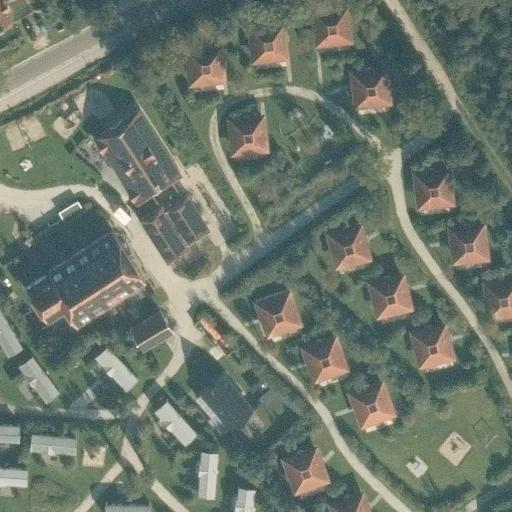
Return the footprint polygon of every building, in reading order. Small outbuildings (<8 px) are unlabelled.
[(0,0),(0,21),(12,14),(3,0),(0,0)] [(313,9),(317,40),(328,39),(331,41),(334,41),(337,38),(348,37),(347,26),(349,23),(348,19),(346,17),(344,6),(333,7),(330,5),(327,5),(324,8),(313,9)] [(284,53),(281,22),(270,23),(267,21),(263,22),(261,24),(250,26),(251,37),(249,39),(249,43),(252,45),(253,56),(264,55),(267,58),(271,57),(273,54),(284,53)] [(221,76),(218,45),(207,47),(204,44),(201,45),(198,47),(187,49),(188,59),(186,62),(186,66),(189,68),(190,79),(201,78),(204,81),(208,80),(210,77),(221,76)] [(352,71),(356,102),(367,100),(370,103),(373,102),(376,99),(387,98),(386,87),(388,84),(387,81),(385,78),(383,67),(372,68),(369,66),(366,66),(363,69),(352,71)] [(193,81),(194,88),(221,87),(220,80),(193,81)] [(95,136),(137,200),(178,173),(137,109),(95,136)] [(264,145),(261,114),(249,115),(247,113),(243,113),(240,116),(229,118),(230,129),(228,131),(228,135),(231,138),(233,149),(244,147),(246,150),(250,149),(253,147),(264,145)] [(415,171),(419,202),(430,201),(433,203),(436,203),(439,200),(450,199),(448,188),(451,185),(450,181),(447,179),(446,168),(435,169),(432,167),(428,167),(426,170),(415,171)] [(186,194),(165,207),(163,208),(160,203),(138,217),(166,261),(188,247),(185,242),(207,228),(186,194)] [(451,202),(420,205),(420,213),(452,210),(451,202)] [(449,226),(453,257),(465,256),(467,258),(471,258),(473,255),(484,253),(483,242),(485,239),(485,236),(482,233),(480,222),(469,224),(467,221),(463,222),(460,225),(449,226)] [(366,254),(358,224),(347,227),(344,225),(341,226),(339,229),(328,232),(331,242),(329,246),(330,249),(333,251),(336,262),(347,259),(350,261),(353,260),(355,257),(366,254)] [(47,272),(25,287),(46,319),(64,308),(75,325),(145,280),(111,228),(46,271),(47,272)] [(455,259),(455,267),(485,266),(485,258),(455,259)] [(408,304),(400,273),(389,276),(386,274),(383,275),(381,278),(370,281),(373,292),(371,295),(372,299),(375,300),(377,311),(388,309),(391,311),(395,310),(397,306),(408,304)] [(485,281),(488,312),(499,311),(502,313),(506,313),(508,310),(511,309),(511,278),(505,279),(502,277),(498,277),(496,280),(485,281)] [(257,301),(267,330),(278,327),(281,328),(285,327),(286,324),(297,320),(293,310),(295,306),(294,303),(290,301),(287,291),(276,294),(273,293),(269,294),(268,297),(257,301)] [(0,345),(3,351),(18,343),(0,308),(0,345)] [(172,330),(159,308),(128,326),(141,348),(172,330)] [(450,354),(442,323),(432,326),(428,324),(425,325),(423,328),(412,331),(415,341),(413,345),(414,348),(417,350),(420,361),(430,358),(433,360),(437,359),(439,356),(450,354)] [(304,346),(314,375),(325,372),(328,373),(332,372),(333,368),(344,365),(340,354),(341,351),(340,347),(337,346),(333,335),(323,339),(319,338),(316,339),(314,342),(304,346)] [(59,349),(53,339),(40,348),(47,358),(59,349)] [(122,388),(136,376),(106,342),(92,353),(122,388)] [(43,400),(57,390),(31,353),(16,363),(43,400)] [(231,425),(251,408),(221,374),(201,391),(231,425)] [(350,391),(361,420),(372,417),(375,418),(378,417),(380,414),(390,410),(387,399),(388,396),(387,392),(384,391),(380,380),(369,384),(366,383),(362,384),(361,387),(350,391)] [(183,441),(196,430),(166,396),(153,407),(183,441)] [(363,424),(366,431),(395,419),(392,412),(363,424)] [(0,436),(16,437),(17,420),(0,418),(0,436)] [(72,450),(74,433),(28,428),(27,445),(72,450)] [(195,492),(212,493),(215,448),(198,447),(195,492)] [(324,476),(314,447),(303,450),(300,449),(296,450),(295,453),(284,457),(288,468),(286,471),(287,474),(291,476),(295,487),(305,483),(308,485),(312,483),(314,480),(324,476)] [(0,479),(22,481),(23,463),(0,461),(0,479)] [(299,496),(324,487),(321,480),(297,489),(299,496)] [(231,511),(249,511),(251,484),(234,483),(231,511)] [(367,511),(360,492),(350,496),(346,494),(343,495),(341,499),(331,502),(334,511),(367,511)] [(147,511),(148,500),(102,499),(101,511),(147,511)]
